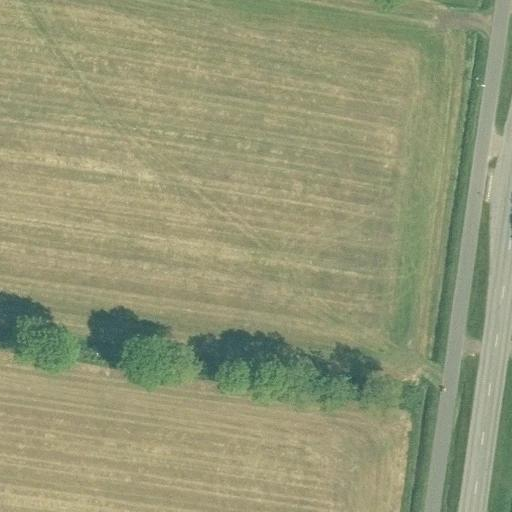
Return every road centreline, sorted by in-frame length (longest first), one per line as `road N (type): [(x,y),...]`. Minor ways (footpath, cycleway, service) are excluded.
road 1 (unclassified): [(431,511),(502,0)]
road 2 (secondary): [(471,511),(511,209)]
